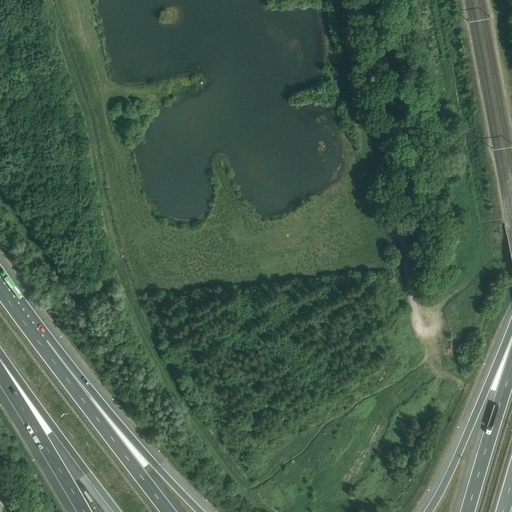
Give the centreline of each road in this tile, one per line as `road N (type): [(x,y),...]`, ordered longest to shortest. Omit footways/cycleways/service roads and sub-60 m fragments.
road 1 (unclassified): [(432,344),(411,297),(361,0)]
road 2 (motorway): [(201,511),(41,345)]
road 3 (motorway): [(168,511),(41,345)]
road 4 (motorway): [(511,338),(428,511)]
road 5 (motorway): [(0,363),(117,511)]
road 6 (motorway): [(0,368),(83,511)]
road 7 (motorway): [(511,365),(467,511)]
